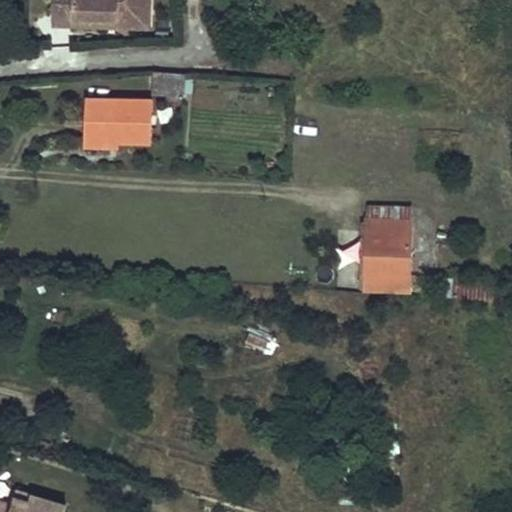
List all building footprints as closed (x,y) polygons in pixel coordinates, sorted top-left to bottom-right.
[(55,0),(54,27),(73,28),(74,20),(107,21),(107,16),(115,16),(114,29),(147,30),(148,0),(55,0)] [(243,0),(244,48),(258,48),(256,0),(243,0)] [(107,21),(74,20),(73,28),(114,29),(115,16),(107,16),(107,21)] [(154,95),(182,97),(184,74),(155,73),(154,95)] [(154,100),(86,98),(84,146),(119,148),(119,143),(152,143),(154,100)] [(367,290),(410,292),(413,208),(370,206),(367,290)] [(433,298),(506,301),(507,283),(434,277),(433,298)] [(63,511),(66,506),(16,492),(13,500),(0,496),(0,511),(63,511)]
